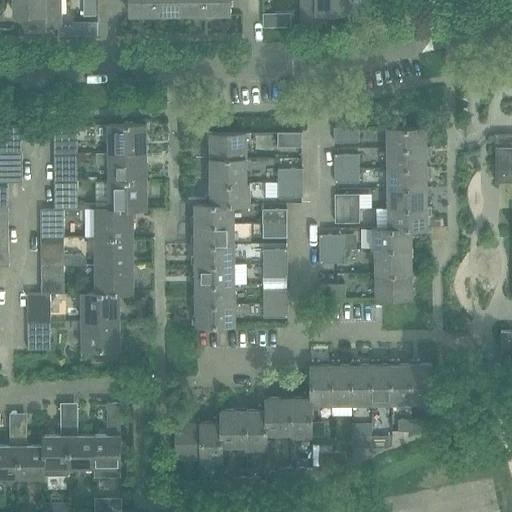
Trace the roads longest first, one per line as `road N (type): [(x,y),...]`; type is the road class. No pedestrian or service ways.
road 1 (unknown): [(148,390),(161,219),(173,213),(169,61)]
road 2 (residential): [(303,338),(304,229),(318,212),(319,65)]
road 3 (residential): [(0,61),(245,61)]
road 4 (residential): [(319,65),(511,22)]
road 5 (residential): [(303,338),(456,335)]
road 6 (residential): [(0,399),(46,388),(148,390)]
road 7 (residential): [(185,382),(287,356),(303,338)]
